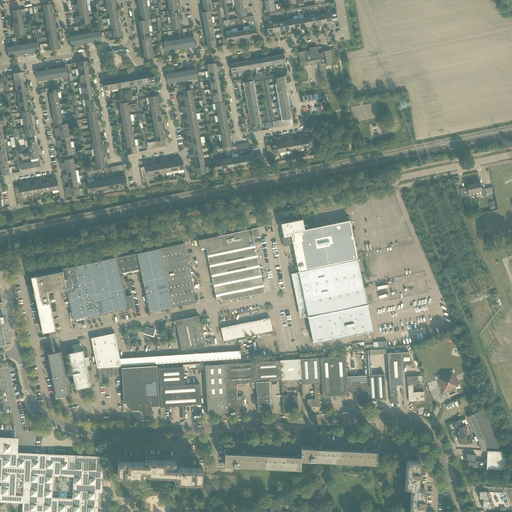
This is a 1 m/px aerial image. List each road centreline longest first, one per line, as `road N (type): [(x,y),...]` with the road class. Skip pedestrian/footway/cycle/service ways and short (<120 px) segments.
road 1 (unclassified): [(18,351),(2,272),(12,258),(511,154)]
road 2 (tertiary): [(460,511),(441,455),(418,423),(379,417),(93,433),(31,405),(18,351)]
road 3 (track): [(408,176),(511,425)]
road 4 (residential): [(158,66),(175,149),(114,160),(92,52)]
road 5 (residential): [(223,55),(239,138),(295,129),(302,127),(287,44)]
road 6 (residential): [(0,179),(49,171),(30,65)]
